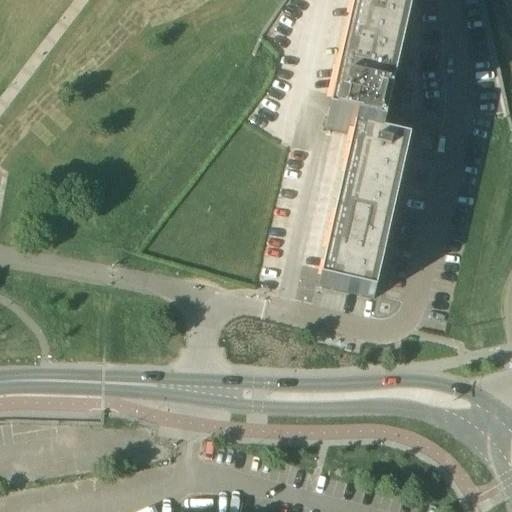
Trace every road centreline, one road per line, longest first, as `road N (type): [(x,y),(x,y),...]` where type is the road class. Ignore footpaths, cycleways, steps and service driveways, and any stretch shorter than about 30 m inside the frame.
road 1 (residential): [(282,314),(372,334),(403,330),(415,307),(458,108),(452,0)]
road 2 (secondary): [(495,410),(435,383),(195,389)]
road 3 (secondary): [(195,389),(251,408),(413,410),(473,436)]
road 4 (secondary): [(0,383),(195,389)]
